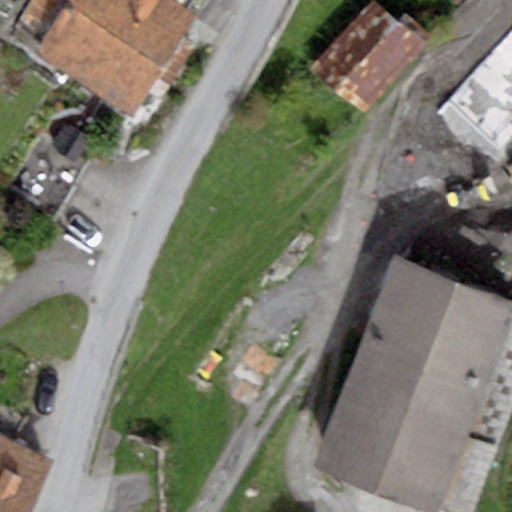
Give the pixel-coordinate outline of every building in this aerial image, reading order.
[(29,0),(12,28),(37,44),(32,54),(130,117),(197,15),(188,9),(193,0),(29,0)] [(396,20),(373,0),(369,0),(309,67),(362,114),(431,38),(403,13),(396,20)] [(511,38),(447,98),(500,156),(511,145),(511,38)] [(4,190),(55,219),(88,162),(36,133),(4,190)] [(511,298),(391,253),(311,467),(431,511),(436,511),(438,506),(453,511),(474,511),(511,412),(511,298)] [(0,511),(27,511),(53,459),(0,434),(0,511)]
